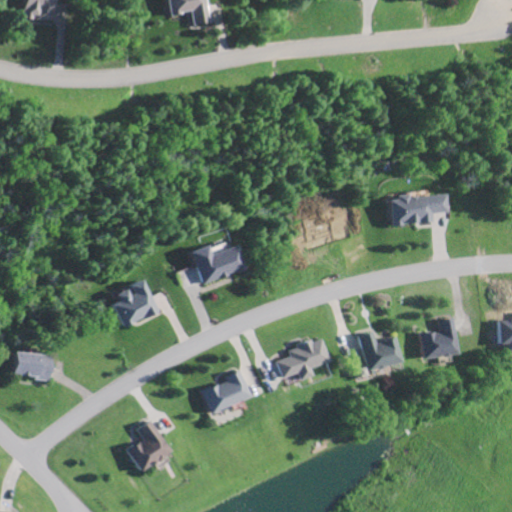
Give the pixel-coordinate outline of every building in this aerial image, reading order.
[(49,0),(20,0),(20,21),(49,22),(49,0)] [(206,25),(201,0),(163,0),(166,17),(188,14),(190,27),(206,25)] [(445,214),(443,195),(385,202),(388,229),(430,223),(429,216),(445,214)] [(243,271),(235,247),(208,257),(205,248),(187,254),(200,287),(243,271)] [(155,312),(138,282),(111,297),(114,304),(108,307),(121,331),(155,312)] [(420,361),(455,356),(450,320),(434,323),(436,333),(416,336),(420,361)] [(362,373),(397,365),(391,340),(371,344),(369,334),(353,338),(362,373)] [(325,364),(317,341),(307,344),(306,342),(282,351),(284,359),(270,363),(276,381),(291,376),(294,383),(308,378),(306,370),(325,364)] [(46,357),(6,355),(6,380),(45,381),(46,357)] [(245,400),(234,373),(219,379),(221,383),(195,394),(204,417),(245,400)] [(139,442),(122,452),(135,474),(149,466),(153,473),(166,465),(161,457),(166,454),(148,422),(133,431),(139,442)]
